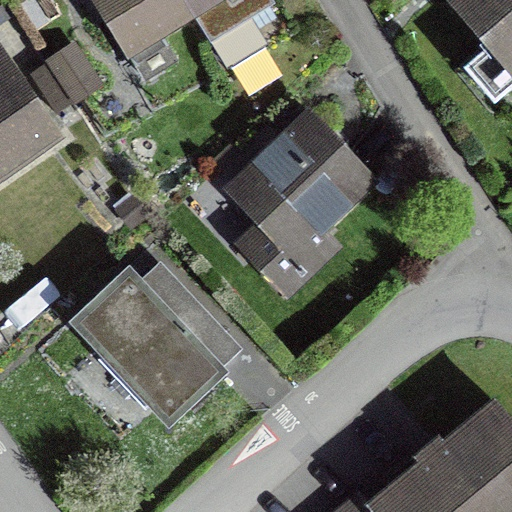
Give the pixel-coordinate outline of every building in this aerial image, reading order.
[(85,0),(126,67),(196,25),(210,47),(276,7),(271,0),(85,0)] [(511,0),(439,0),(485,54),(461,74),(494,113),(511,97),(511,0)] [(45,65),(30,75),(56,116),(72,106),(73,108),(105,88),(75,42),(44,63),(45,65)] [(0,48),(0,188),(66,143),(0,48)] [(308,111),(221,194),(252,227),(232,247),(287,304),(342,251),(328,236),(380,186),(308,111)] [(67,329),(169,437),(231,380),(222,370),(242,352),(160,265),(140,283),(129,271),(67,329)] [(366,511),(511,511),(511,426),(492,404),(443,446),(439,441),(412,463),(417,469),(372,507),(366,511)] [(366,511),(372,507),(360,492),(335,511),(366,511)]
